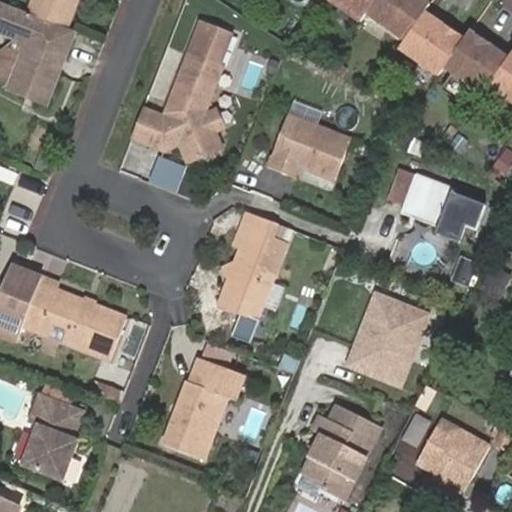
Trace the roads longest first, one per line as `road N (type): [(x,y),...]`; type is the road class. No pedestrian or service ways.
road 1 (residential): [(75,172),(198,223),(171,287),(48,235)]
road 2 (residential): [(75,172),(145,0)]
